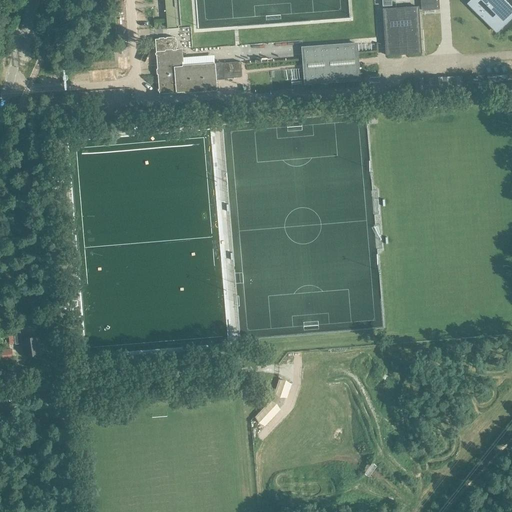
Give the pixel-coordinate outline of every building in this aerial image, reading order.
[(438,0),(382,0),(383,5),(391,4),(391,1),(399,0),(420,0),(421,11),(439,10),(438,0)] [(511,16),(511,7),(504,0),(471,0),(468,4),(497,32),(511,16)] [(418,7),(397,8),(383,9),(386,42),(386,55),(421,53),(418,11),(418,7)] [(217,90),(216,79),(241,77),(240,61),(183,65),(181,49),(176,49),(175,37),(155,39),(159,94),(217,90)] [(302,48),(305,84),(359,80),(356,44),(302,48)] [(491,91),(491,74),(461,75),(461,76),(442,77),(443,93),(491,91)] [(15,344),(22,344),(19,326),(13,327),(15,344)] [(37,337),(23,339),(26,356),(39,354),(37,337)] [(13,359),(12,349),(2,350),(3,360),(13,359)] [(274,394),(287,398),(292,384),(278,380),(274,394)] [(255,417),(264,426),(280,410),(270,400),(255,417)]
